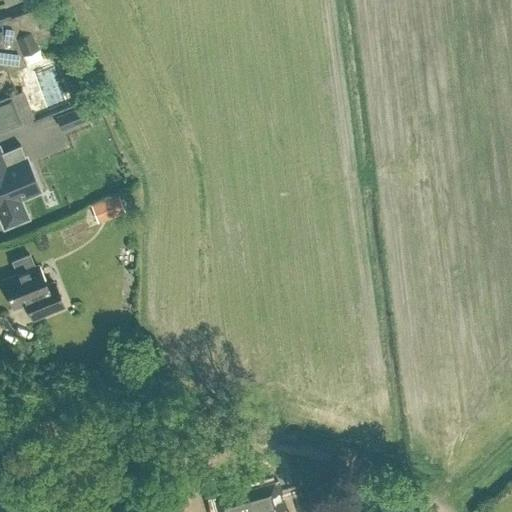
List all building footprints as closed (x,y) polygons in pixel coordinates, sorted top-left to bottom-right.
[(0,66),(6,64),(8,69),(25,62),(42,56),(38,47),(35,40),(50,34),(46,23),(38,26),(31,8),(27,10),(27,9),(9,17),(9,14),(0,17),(0,26),(1,29),(0,29),(0,66)] [(0,130),(22,122),(31,118),(20,90),(11,94),(0,98),(0,130)] [(84,119),(97,113),(92,100),(79,106),(84,119)] [(0,214),(4,226),(26,217),(19,198),(38,190),(28,164),(20,144),(0,151),(0,214)] [(92,206),(98,220),(122,210),(117,196),(92,206)] [(30,319),(64,306),(54,281),(47,284),(40,264),(35,266),(29,252),(11,260),(16,274),(4,278),(16,308),(25,305),(30,319)] [(212,494),(217,511),(273,511),(285,509),(277,480),(243,490),(242,486),(212,494)] [(323,511),(317,490),(295,496),(299,511),(323,511)]
